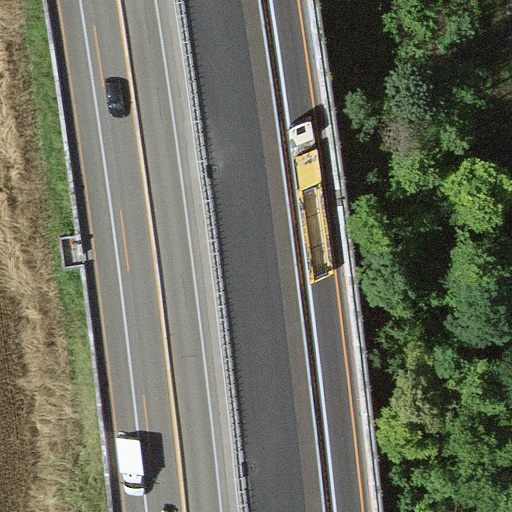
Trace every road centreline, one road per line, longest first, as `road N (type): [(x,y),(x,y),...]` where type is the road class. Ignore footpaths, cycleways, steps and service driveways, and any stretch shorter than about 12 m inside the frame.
road 1 (motorway): [(116,0),(184,511)]
road 2 (motorway): [(297,511),(233,0)]
